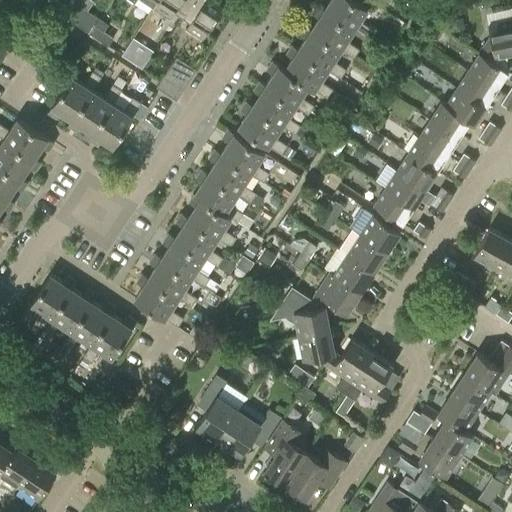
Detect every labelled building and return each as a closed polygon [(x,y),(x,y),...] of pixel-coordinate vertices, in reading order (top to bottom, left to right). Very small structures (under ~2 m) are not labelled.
[(51,0),(48,5),(58,12),(64,3),(58,0),(51,0)] [(58,12),(68,18),(73,10),(77,4),(71,0),(65,0),(64,3),(58,12)] [(183,14),(192,0),(157,0),(153,6),(170,17),(175,9),(183,14)] [(192,0),(183,14),(190,19),(185,27),(202,38),(227,0),(192,0)] [(329,0),(324,8),(354,29),(367,37),(372,29),(360,20),(368,8),(355,0),(329,0)] [(346,40),(354,29),(324,8),(318,4),(312,12),(319,17),(311,28),(341,49),(354,57),(359,49),(346,40)] [(108,24),(98,17),(88,32),(98,38),(108,24)] [(491,35),(479,51),(491,59),(495,54),(511,50),(511,17),(488,23),(491,35)] [(451,20),(454,31),(462,30),(460,18),(451,20)] [(109,24),(108,24),(98,38),(108,45),(114,37),(105,31),(109,24)] [(333,60),(341,49),(311,28),(305,24),(299,32),(306,37),(298,48),(341,77),(346,69),(333,60)] [(364,58),(372,63),(382,47),(374,43),(364,58)] [(341,77),(298,48),(292,44),(286,53),(292,57),(285,68),(278,64),(308,85),(314,89),(327,97),(333,89),(320,80),(328,69),(341,77)] [(508,70),(491,59),(479,51),(468,69),(497,88),(508,70)] [(147,59),(137,52),(132,61),(142,67),(147,59)] [(176,56),(170,66),(190,79),(196,69),(176,56)] [(273,73),(265,84),(295,105),(308,113),(314,105),(301,96),(308,85),(278,64),(272,60),(267,68),(273,73)] [(190,79),(170,66),(163,76),(183,89),(190,79)] [(457,86),(486,105),(497,88),(468,69),(457,86)] [(60,111),(72,118),(100,75),(92,70),(84,83),(72,75),(48,111),(56,117),(60,111)] [(101,76),(100,75),(72,118),(68,125),(76,130),(81,124),(92,132),(88,138),(120,89),(112,83),(104,96),(92,89),(101,76)] [(113,83),(121,89),(126,81),(118,76),(113,83)] [(176,100),(183,89),(163,76),(156,86),(176,100)] [(288,116),(295,105),(265,84),(263,83),(259,80),(254,89),(260,93),(252,104),(282,125),(295,133),(300,125),(288,116)] [(441,101),(474,122),(486,105),(457,86),(446,103),(442,100),(441,101)] [(121,89),(120,89),(88,138),(96,143),(101,137),(113,145),(133,115),(140,119),(147,107),(141,102),(132,97),(124,109),(112,102),(121,89)] [(511,110),(511,98),(506,94),(500,103),(511,110)] [(340,105),(350,111),(355,101),(346,96),(340,105)] [(287,145),(274,136),(282,125),(252,104),(251,104),(246,100),(240,109),(247,113),(238,125),(282,153),(287,145)] [(474,122),(441,101),(430,118),(459,137),(470,120),(474,123),(474,122)] [(0,135),(4,138),(41,161),(34,157),(42,146),(48,150),(54,141),(17,117),(9,129),(0,123),(0,135)] [(459,137),(430,118),(419,135),(448,154),(459,137)] [(489,120),(483,128),(496,136),(501,128),(489,120)] [(229,140),(221,152),(264,180),(269,173),(256,164),(264,152),(228,128),(222,136),(229,140)] [(490,145),(496,136),(483,128),(478,137),(490,145)] [(374,132),(368,141),(375,146),(381,137),(374,132)] [(408,152),(437,171),(448,154),(419,135),(408,152)] [(0,163),(21,177),(29,166),(35,170),(41,161),(4,138),(0,143),(0,163)] [(289,146),(284,153),(292,159),(297,151),(289,146)] [(358,146),(354,153),(361,158),(365,151),(358,146)] [(208,172),(251,200),(256,193),(243,184),(251,173),(263,181),(264,180),(221,152),(215,148),(209,156),(215,161),(208,172)] [(397,169),(426,188),(437,171),(408,152),(397,169)] [(463,152),(458,160),(470,168),(475,160),(463,152)] [(464,177),(470,168),(458,160),(452,169),(464,177)] [(0,192),(8,197),(16,186),(22,190),(27,181),(21,177),(0,163),(0,192)] [(250,201),(251,200),(208,172),(202,168),(196,177),(202,181),(194,193),(230,217),(237,221),(243,213),(230,204),(237,193),(250,201)] [(385,186),(414,205),(426,188),(397,169),(385,186)] [(403,223),(414,205),(385,186),(374,203),(403,223)] [(441,186),(436,195),(448,202),(453,194),(441,186)] [(0,209),(2,206),(9,210),(14,201),(10,198),(8,197),(0,192),(0,209)] [(223,228),(230,217),(194,193),(189,201),(195,205),(188,216),(231,245),(236,237),(223,228)] [(442,211),(448,202),(436,195),(430,203),(442,211)] [(335,199),(327,211),(336,217),(343,205),(335,199)] [(328,229),(336,217),(327,211),(319,223),(328,229)] [(217,237),(230,245),(231,245),(188,216),(182,212),(176,221),(182,225),(175,236),(175,237),(218,265),(223,257),(210,248),(217,237)] [(374,213),(360,233),(387,251),(400,230),(374,213)] [(431,228),(419,220),(413,229),(425,237),(431,228)] [(474,255),(495,267),(511,238),(489,227),(474,255)] [(155,252),(155,253),(191,277),(204,286),(210,277),(197,269),(204,257),(217,266),(218,265),(175,237),(175,236),(168,232),(163,241),(169,245),(162,257),(155,252)] [(360,233),(347,253),(374,271),(387,251),(360,233)] [(309,257),(317,246),(308,240),(305,237),(293,239),(290,244),(300,251),(309,257)] [(511,275),(511,239),(511,238),(495,267),(511,275)] [(249,243),(244,252),(252,257),(258,249),(249,243)] [(265,247),(258,258),(268,264),(275,254),(265,247)] [(301,269),(309,257),(300,251),(292,263),(301,269)] [(148,277),(142,273),(178,298),(178,297),(184,301),(191,306),(191,305),(212,319),(217,311),(211,307),(196,297),(184,289),(191,277),(155,253),(150,261),(156,265),(148,277)] [(330,270),(330,271),(360,291),(374,271),(347,253),(334,273),(330,270)] [(233,276),(239,266),(227,258),(220,268),(233,276)] [(476,283),(456,270),(448,282),(468,295),(476,283)] [(316,291),(328,299),(347,311),(360,291),(330,271),(316,291)] [(51,316),(43,329),(43,330),(72,287),(76,281),(67,275),(63,281),(51,273),(31,303),(23,316),(31,322),(40,309),(51,316)] [(184,301),(178,297),(178,298),(142,273),(137,281),(143,285),(134,298),(178,326),(183,317),(177,313),(184,301)] [(63,343),(92,300),(96,294),(87,288),(83,294),(72,287),(43,330),(51,335),(60,322),(71,329),(63,343)] [(325,304),(328,299),(316,291),(311,300),(305,308),(293,311),(295,320),(298,335),(330,328),(325,304)] [(484,306),(496,314),(502,305),(490,297),(484,306)] [(103,308),(92,300),(63,343),(71,348),(80,335),(91,343),(85,353),(112,313),(116,307),(107,301),(103,308)] [(511,314),(511,311),(502,305),(496,314),(508,321),(511,314)] [(123,321),(112,313),(85,353),(83,356),(91,361),(100,348),(112,356),(136,320),(127,314),(123,321)] [(330,328),(298,335),(303,359),(315,356),(327,364),(332,368),(340,355),(335,352),(330,328)] [(352,337),(340,355),(332,368),(344,375),(336,387),(345,393),(373,350),(352,337)] [(511,346),(501,339),(494,349),(511,360),(511,346)] [(511,366),(511,360),(494,349),(488,358),(508,372),(511,366)] [(393,364),(373,350),(345,393),(355,399),(363,388),(383,401),(396,381),(386,374),(393,364)] [(464,372),(495,392),(508,372),(488,358),(478,351),(464,372)] [(83,357),(79,363),(86,367),(90,361),(83,357)] [(313,376),(305,371),(299,381),(303,384),(307,386),(313,376)] [(495,392),(464,372),(451,392),(478,410),(491,390),(495,393),(495,392)] [(211,404),(197,425),(219,439),(239,409),(217,395),(227,381),(216,373),(200,397),(211,404)] [(152,407),(164,389),(153,381),(141,400),(152,407)] [(310,401),(316,392),(307,386),(303,384),(298,393),(310,401)] [(478,410),(451,392),(438,412),(446,417),(465,430),(465,429),(478,410)] [(243,402),(239,409),(219,439),(241,453),(254,433),(265,440),(281,416),(270,408),(265,416),(243,402)] [(432,421),(438,412),(426,404),(420,413),(432,421)] [(446,417),(433,437),(459,455),(471,438),(473,435),(465,429),(465,430),(446,417)] [(279,448),(265,469),(286,483),(307,451),(294,443),(301,432),(282,419),(268,441),(279,448)] [(0,433),(0,468),(16,444),(12,449),(2,442),(5,437),(0,433)] [(399,444),(411,452),(417,443),(405,435),(399,444)] [(446,476),(459,455),(433,437),(419,458),(446,476)] [(27,451),(16,444),(0,468),(0,472),(18,484),(39,452),(30,446),(27,451)] [(334,453),(326,464),(307,451),(286,483),(306,496),(321,475),(332,482),(346,461),(334,453)] [(48,458),(39,452),(18,484),(39,498),(57,471),(45,464),(48,458)] [(423,468),(419,474),(431,482),(435,475),(423,468)] [(498,470),(494,475),(503,481),(509,472),(504,469),(498,470)] [(354,508),(381,482),(373,474),(347,500),(354,508)] [(502,483),(493,477),(487,486),(495,492),(502,483)] [(412,511),(416,507),(419,502),(387,481),(371,506),(380,511),(412,511)] [(416,507),(412,511),(457,511),(459,510),(440,498),(432,509),(420,500),(419,502),(416,507)]
